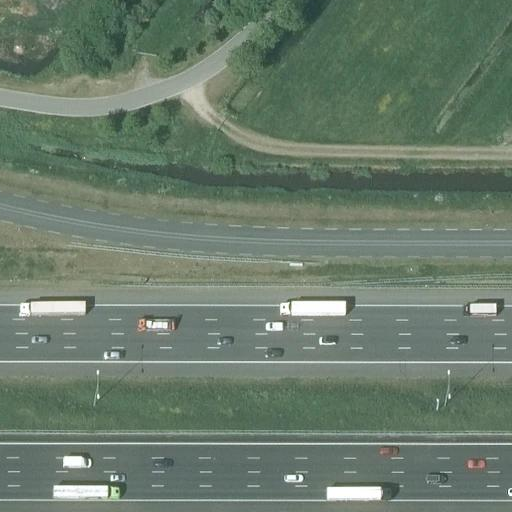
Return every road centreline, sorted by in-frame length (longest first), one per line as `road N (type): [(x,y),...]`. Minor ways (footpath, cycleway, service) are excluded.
road 1 (secondary): [(0,208),(240,244),(511,246)]
road 2 (motorway): [(511,334),(0,335)]
road 3 (motorway): [(0,473),(511,474)]
